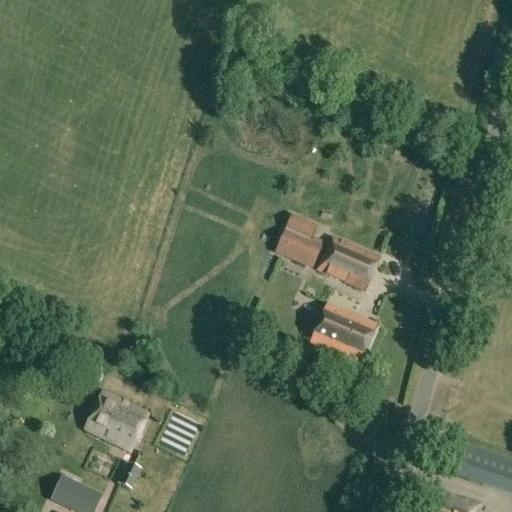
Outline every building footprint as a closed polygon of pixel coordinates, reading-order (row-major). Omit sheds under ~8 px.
[(274,254),(313,271),(323,246),(311,241),(317,226),(291,215),(274,254)] [(380,258),(357,248),(332,238),(318,271),(366,292),(380,258)] [(360,367),(377,327),(327,305),(309,346),(360,367)] [(132,453),(149,415),(102,393),(84,431),(132,453)] [(511,495),(511,460),(459,443),(449,474),(511,495)] [(131,491),(141,471),(128,465),(118,485),(131,491)] [(52,500),(77,511),(95,511),(102,497),(62,478),(52,500)] [(479,511),(481,505),(433,493),(428,511),(479,511)]
